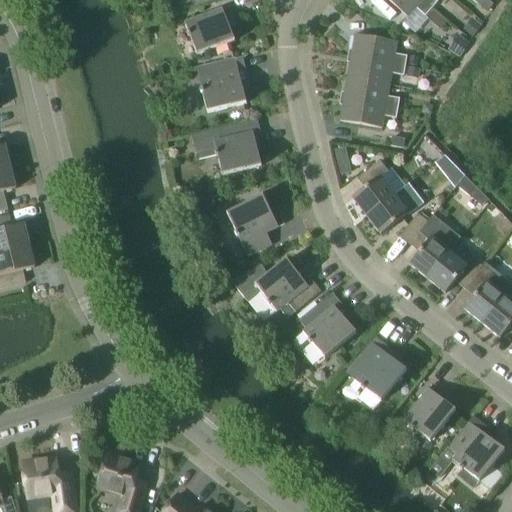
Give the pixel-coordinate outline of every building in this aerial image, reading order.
[(186,0),(190,9),(215,0),(179,0),(180,1),(182,0),(186,0)] [(432,10),(419,0),(386,0),(408,19),(416,9),(425,18),(432,10)] [(419,0),(432,10),(438,2),(436,0),(419,0)] [(485,0),(481,0),(478,4),(487,12),(493,6),(485,0)] [(229,8),(185,24),(197,57),(234,43),(227,23),(234,21),(229,8)] [(473,22),(466,32),(473,37),(481,28),(473,22)] [(351,58),(405,67),(407,57),(395,55),(397,43),(355,36),(351,58)] [(469,44),(458,36),(448,51),(459,59),(461,57),(469,44)] [(405,67),(351,58),(348,79),(389,86),(391,75),(403,77),(405,67)] [(410,58),(409,66),(416,67),(418,59),(410,58)] [(199,81),(201,90),(207,114),(246,105),(241,85),(248,83),(245,70),(238,71),(235,60),(203,68),(206,79),(199,81)] [(420,70),(409,68),(407,76),(418,78),(420,70)] [(389,86),(348,79),(344,101),(398,110),(399,100),(387,98),(389,86)] [(398,110),(344,101),(340,122),(382,130),(384,118),(396,120),(398,110)] [(257,121),(215,131),(191,137),(196,156),(216,151),(222,177),(261,167),(256,147),(263,146),(257,121)] [(0,170),(10,169),(5,147),(0,148),(0,170)] [(352,199),(366,218),(394,196),(380,178),(387,172),(380,162),(360,178),(368,187),(352,199)] [(0,170),(0,212),(8,211),(3,193),(15,190),(10,169),(0,170)] [(457,187),(469,197),(476,189),(465,177),(457,187)] [(204,198),(201,189),(185,192),(188,202),(204,198)] [(394,196),(366,218),(381,236),(408,215),(408,214),(418,206),(405,189),(395,197),(394,196)] [(227,215),(236,234),(248,258),(272,246),(266,234),(285,225),(278,213),(272,216),(263,198),(227,215)] [(203,201),(205,214),(217,211),(213,199),(203,201)] [(403,234),(412,242),(428,223),(418,215),(403,234)] [(433,216),(428,223),(412,242),(421,250),(409,265),(427,280),(449,253),(461,239),(433,216)] [(0,254),(30,247),(24,226),(12,229),(9,217),(0,219),(0,254)] [(30,247),(0,254),(0,290),(26,284),(23,272),(35,269),(30,247)] [(467,267),(449,253),(427,280),(445,295),(457,280),(467,287),(486,264),(485,264),(482,267),(473,260),(467,267)] [(231,283),(248,304),(261,293),(277,313),(280,311),(288,320),(321,293),(305,273),(299,277),(286,261),(267,277),(262,266),(231,283)] [(511,285),(486,264),(467,287),(476,295),(464,310),(482,325),(511,288),(511,285)] [(511,288),(482,325),(500,340),(511,324),(511,288)] [(332,294),(299,321),(306,331),(303,333),(325,360),(356,335),(343,319),(349,315),(332,294)] [(359,376),(354,381),(362,387),(381,403),(406,372),(390,359),(395,354),(375,337),(349,368),(359,376)] [(433,385),(404,421),(430,443),(455,412),(439,399),(444,394),(433,385)] [(473,417),(454,441),(463,448),(453,462),(460,468),(459,469),(462,471),(458,475),(475,489),(504,452),(493,443),(496,440),(491,436),(493,434),(473,417)] [(97,490),(122,497),(117,511),(139,511),(148,485),(135,481),(140,465),(108,455),(97,490)] [(22,464),(27,500),(53,496),(54,511),(76,511),(71,475),(58,476),(56,459),(22,464)] [(206,511),(200,507),(197,511),(177,496),(164,511),(206,511)]
